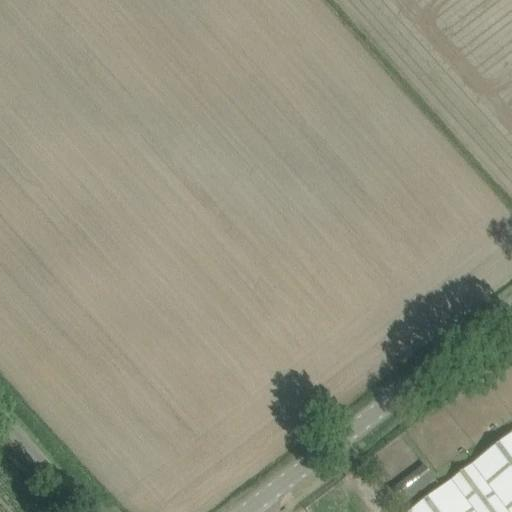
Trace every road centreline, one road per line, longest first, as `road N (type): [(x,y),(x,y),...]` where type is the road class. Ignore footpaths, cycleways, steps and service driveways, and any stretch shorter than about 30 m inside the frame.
road 1 (tertiary): [(246,511),(511,307)]
road 2 (unclassified): [(86,511),(0,411)]
